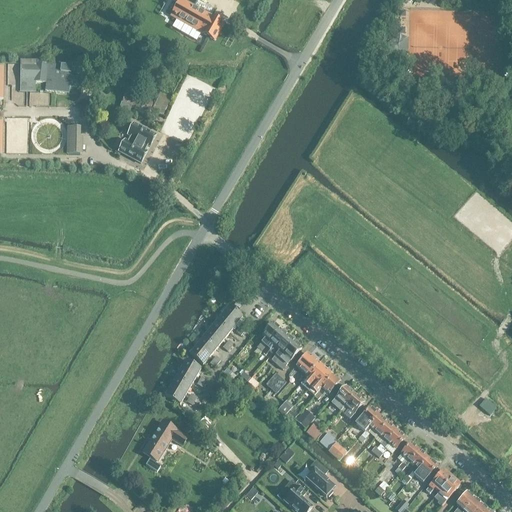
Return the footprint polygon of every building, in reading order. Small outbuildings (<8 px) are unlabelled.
[(224,24),(181,0),(180,0),(171,17),(171,18),(171,17),(214,41),(224,24)] [(406,55),(406,39),(400,37),(400,36),(398,40),(396,39),(388,44),(388,49),(395,55),(398,54),(399,58),(399,57),(406,55)] [(45,75),(47,61),(20,60),(20,83),(21,83),(21,87),(22,88),(23,90),(25,90),(30,90),(32,90),(33,89),(34,87),(35,82),(45,83),(46,83),(45,91),(65,94),(66,92),(67,91),(69,91),(69,88),(72,88),(74,86),(75,85),(75,81),(74,79),(73,78),(70,77),(71,73),(79,74),(80,68),(62,66),(62,65),(61,65),(61,63),(58,63),(57,65),(49,63),(47,75),(45,75)] [(113,77),(133,81),(135,69),(115,65),(113,77)] [(163,116),(171,100),(159,95),(157,100),(126,91),(121,106),(152,115),(153,111),(163,116)] [(146,146),(150,148),(156,136),(134,124),(128,136),(133,139),(130,144),(125,141),(119,153),(141,164),(147,153),(143,151),(146,146)] [(68,128),(68,155),(80,155),(80,128),(68,128)] [(229,307),(222,316),(236,327),(242,318),(229,307)] [(236,327),(222,316),(216,324),(229,335),(236,327)] [(229,335),(216,324),(209,332),(222,342),(229,335)] [(261,353),(281,331),(274,325),(262,338),(265,341),(257,349),(258,349),(255,353),(257,354),(255,356),(258,357),(261,353)] [(288,337),(281,331),(261,353),(265,356),(273,348),(276,350),(288,337)] [(222,342),(209,332),(203,340),(216,350),(222,342)] [(295,343),(288,337),(276,350),(279,353),(272,362),(276,365),(295,343)] [(216,350),(203,340),(196,347),(209,358),(216,350)] [(302,349),(295,343),(276,365),(282,371),(290,362),(290,363),(302,349)] [(209,358),(196,347),(189,356),(203,367),(209,358)] [(319,364),(316,361),(309,355),(306,356),(296,368),(307,377),(319,364)] [(186,361),(181,371),(195,379),(201,370),(186,361)] [(319,364),(307,377),(305,380),(300,385),(307,391),(326,370),(319,364)] [(333,376),(326,370),(307,391),(310,394),(314,397),(333,376)] [(195,379),(181,371),(175,380),(190,388),(195,379)] [(243,373),(240,377),(247,383),(250,379),(243,373)] [(271,390),(281,380),(276,375),(267,386),(271,390)] [(340,383),(333,376),(314,397),(318,401),(325,393),(328,396),(340,383)] [(190,388),(175,380),(170,388),(185,397),(190,388)] [(251,380),(248,383),(254,389),(258,385),(251,380)] [(286,384),(281,380),(271,390),(276,395),(286,384)] [(189,399),(185,397),(170,388),(165,398),(180,406),(183,401),(192,406),(194,402),(189,399)] [(332,404),(341,412),(355,396),(346,388),(336,399),(332,404)] [(364,404),(355,396),(341,412),(350,420),(364,404)] [(485,400),(479,407),(489,416),(496,409),(485,400)] [(284,404),(277,412),(284,418),(291,410),(284,404)] [(379,417),(370,409),(356,425),(365,433),(379,417)] [(305,429),(314,419),(305,411),(301,415),(299,414),(294,420),(305,429)] [(378,435),(388,424),(379,417),(365,433),(361,437),(362,437),(358,441),(362,444),(366,440),(365,440),(369,435),(368,434),(371,430),(378,435)] [(162,423),(161,424),(153,437),(154,438),(150,445),(148,445),(143,453),(151,459),(150,461),(150,460),(146,466),(157,473),(161,467),(156,464),(157,462),(158,463),(171,441),(182,447),(187,439),(162,423)] [(396,432),(388,424),(378,435),(385,441),(377,450),(375,448),(371,452),(375,456),(396,432)] [(322,433),(313,425),(307,432),(316,440),(322,433)] [(405,439),(396,432),(375,456),(378,459),(387,450),(385,448),(388,444),(395,451),(405,439)] [(329,451),(337,442),(328,434),(320,443),(329,451)] [(410,463),(420,452),(411,444),(401,455),(408,461),(404,466),(402,464),(397,469),(398,470),(395,474),(399,477),(410,464),(410,463)] [(345,455),(335,447),(330,452),(340,461),(345,455)] [(294,455),(288,450),(280,459),(286,465),(294,455)] [(415,475),(428,459),(420,452),(410,463),(410,464),(416,469),(413,473),(415,475)] [(437,467),(428,459),(415,475),(411,479),(415,482),(418,477),(423,482),(427,478),(437,467)] [(306,480),(326,498),(327,496),(329,498),(333,493),(331,492),(335,488),(323,477),(327,473),(316,462),(308,471),(312,474),(306,480)] [(354,463),(349,469),(356,475),(361,469),(354,463)] [(435,489),(439,493),(451,479),(443,472),(426,492),(429,495),(435,489)] [(460,487),(451,479),(439,493),(444,497),(437,505),(441,508),(460,487)] [(305,494),(294,484),(286,493),(290,496),(284,502),(292,510),(291,511),(310,511),(312,510),(301,499),(305,494)] [(379,487),(374,492),(379,497),(384,492),(379,487)] [(253,488),(249,493),(254,497),(258,493),(253,488)] [(455,511),(463,511),(474,499),(467,493),(456,506),(458,509),(455,511)] [(475,511),(481,505),(474,499),(463,511),(475,511)] [(395,509),(397,511),(402,511),(409,505),(404,500),(395,509)]
